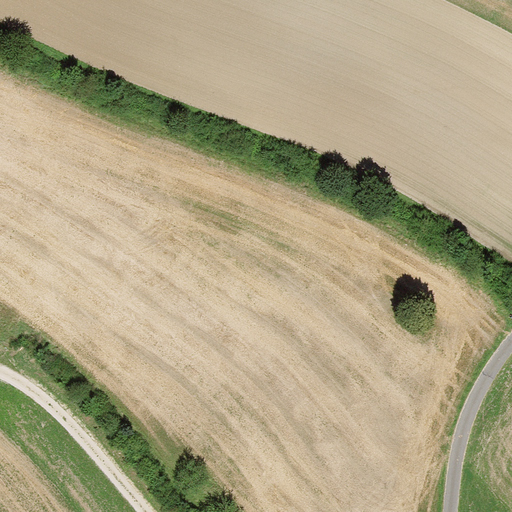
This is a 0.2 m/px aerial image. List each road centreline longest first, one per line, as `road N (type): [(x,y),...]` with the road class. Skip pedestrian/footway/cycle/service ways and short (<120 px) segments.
road 1 (track): [(142,511),(37,395),(0,374)]
road 2 (track): [(511,341),(487,368),(453,434),(449,511)]
